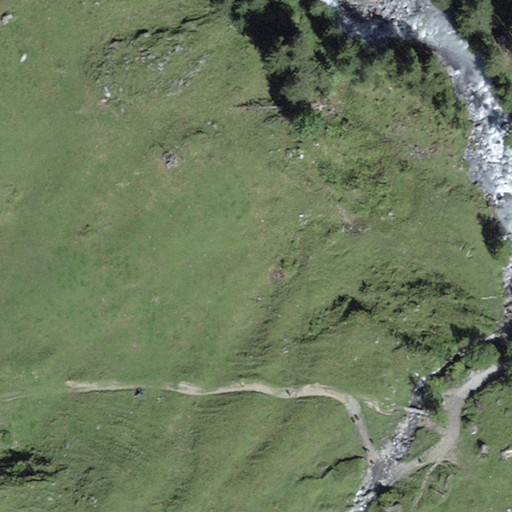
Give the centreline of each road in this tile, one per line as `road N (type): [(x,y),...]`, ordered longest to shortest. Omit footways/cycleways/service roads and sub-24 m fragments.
road 1 (track): [(349,402),(379,472),(392,476),(438,453)]
road 2 (track): [(511,363),(488,371),(458,406),(438,453)]
